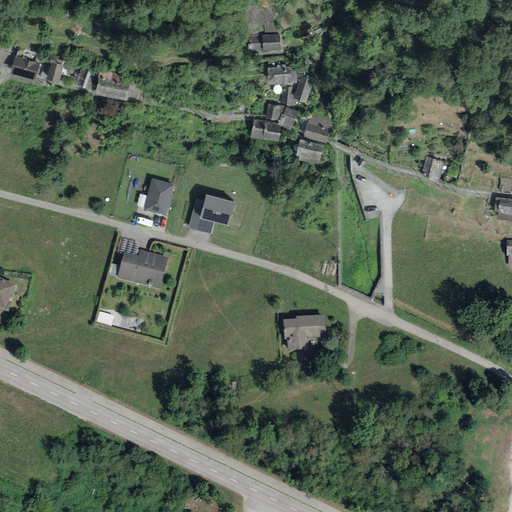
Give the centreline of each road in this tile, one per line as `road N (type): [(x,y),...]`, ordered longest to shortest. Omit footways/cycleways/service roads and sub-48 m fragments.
road 1 (residential): [(0,194),(271,266),(511,382)]
road 2 (secondary): [(297,511),(0,368)]
